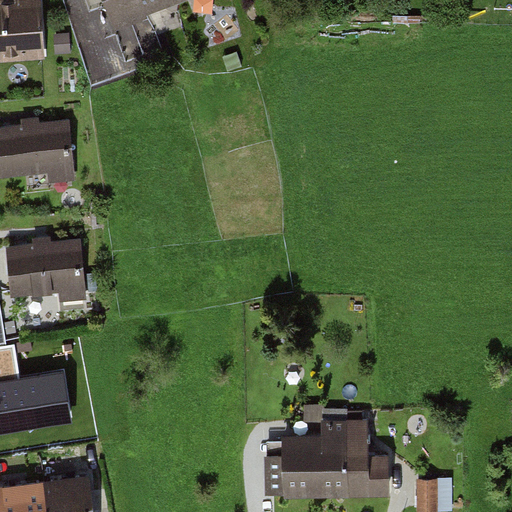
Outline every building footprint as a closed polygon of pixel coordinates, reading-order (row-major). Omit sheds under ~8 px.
[(42,0),(0,0),(0,57),(46,55),(42,0)] [(165,0),(100,0),(108,21),(165,0)] [(66,122),(0,129),(0,173),(0,176),(71,168),(66,122)] [(87,299),(82,242),(5,249),(9,290),(57,286),(59,302),(87,299)] [(63,370),(0,379),(0,437),(72,426),(63,370)] [(294,441),(275,441),(276,499),(391,496),(390,455),(368,456),(367,425),(293,427),(294,441)] [(0,511),(91,511),(88,481),(0,491),(0,511)] [(455,511),(454,482),(418,483),(418,511),(455,511)]
